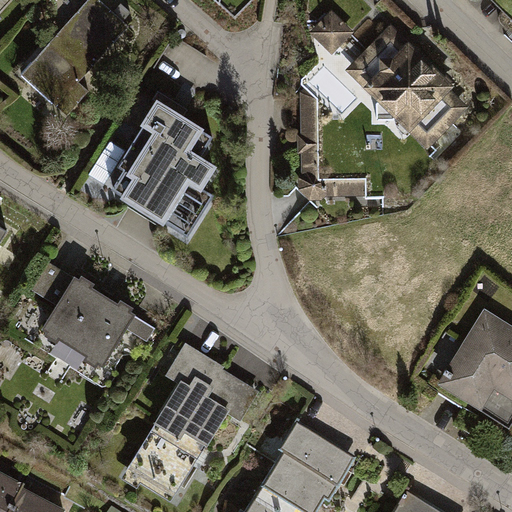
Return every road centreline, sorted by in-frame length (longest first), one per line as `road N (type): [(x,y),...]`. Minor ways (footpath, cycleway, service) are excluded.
road 1 (residential): [(0,163),(298,356)]
road 2 (residential): [(257,70),(258,208),(271,281),(298,356)]
road 3 (residential): [(298,356),(511,500)]
